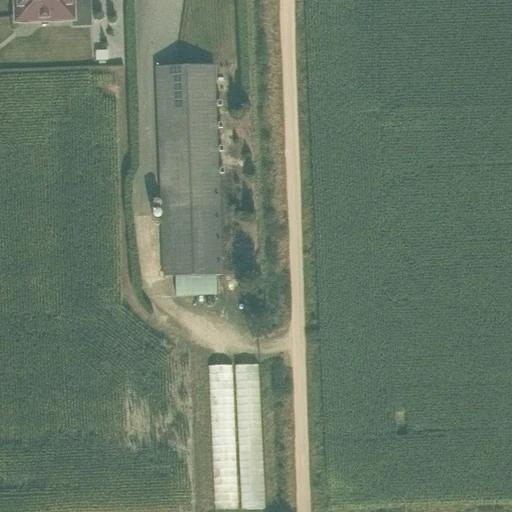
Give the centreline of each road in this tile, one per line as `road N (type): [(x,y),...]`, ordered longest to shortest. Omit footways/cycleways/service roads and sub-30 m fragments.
road 1 (track): [(289,0),(307,511)]
road 2 (track): [(148,218),(154,292),(202,328),(257,350),(301,350)]
